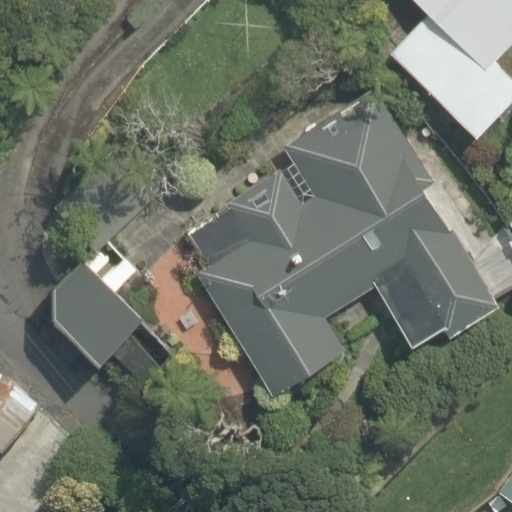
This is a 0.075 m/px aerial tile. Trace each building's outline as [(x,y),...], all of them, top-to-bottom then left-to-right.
[(384,62),(448,111),(476,133),(511,86),(511,67),(493,52),(511,27),(511,0),(412,0),(425,9),(384,62)] [(372,86),(273,144),(285,165),(221,203),(238,231),(189,260),(262,385),(333,343),(320,321),(378,288),(413,348),(498,299),(372,86)] [(33,294),(90,360),(140,316),(83,251),(33,294)] [(0,491),(44,409),(0,385),(0,491)] [(511,511),(511,450),(482,483),(500,500),(488,511),(511,511)]
